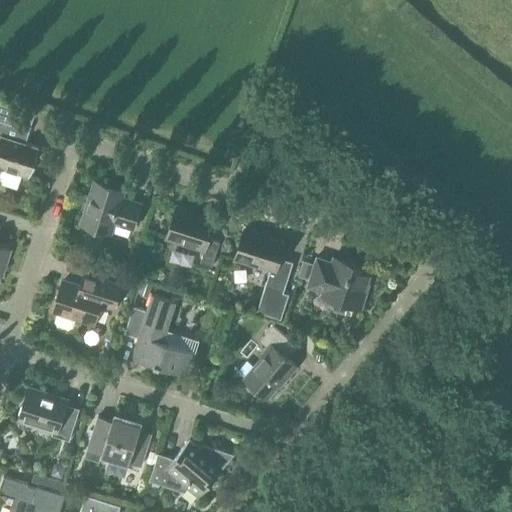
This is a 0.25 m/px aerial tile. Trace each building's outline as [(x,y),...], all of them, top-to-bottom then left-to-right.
[(0,167),(27,176),(37,146),(20,141),(24,128),(7,123),(11,108),(0,104),(0,167)] [(126,190),(94,180),(81,223),(112,233),(115,223),(133,229),(141,202),(124,197),(126,190)] [(196,211),(176,205),(166,238),(204,251),(200,263),(212,266),(220,242),(209,238),(215,219),(195,213),(196,211)] [(263,233),(245,227),(235,259),(270,270),(257,311),(281,318),(289,294),(284,292),(293,262),(280,258),(285,242),(263,235),(263,233)] [(299,275),(310,278),(308,286),(323,290),(321,295),(332,298),(333,309),(343,312),(351,304),(362,307),(374,269),(349,261),(348,266),(317,256),(315,264),(304,260),(299,275)] [(84,272),(80,285),(63,280),(53,310),(57,312),(54,321),(57,326),(68,329),(73,327),(76,318),(94,323),(100,303),(114,307),(121,284),(84,272)] [(152,284),(143,281),(139,293),(148,296),(152,284)] [(139,337),(132,357),(188,375),(195,352),(170,344),(165,335),(175,302),(152,295),(147,310),(134,306),(125,333),(139,337)] [(288,358),(299,346),(273,324),(259,340),(269,348),(244,377),(267,397),(295,364),(288,358)] [(70,440),(78,414),(64,410),(68,398),(29,386),(18,420),(53,431),(52,435),(70,440)] [(98,416),(87,449),(129,462),(130,462),(141,465),(151,433),(152,432),(140,428),(141,424),(142,423),(114,414),(112,420),(98,415),(98,416)] [(174,458),(158,452),(149,480),(185,491),(188,487),(199,496),(234,453),(209,445),(204,451),(190,439),(174,458)] [(154,464),(158,453),(150,450),(147,462),(154,464)] [(51,474),(62,477),(66,466),(54,463),(51,474)] [(29,483),(4,475),(0,486),(0,492),(15,497),(10,511),(58,511),(64,494),(36,486),(36,487),(28,485),(29,483)] [(87,494),(80,511),(119,511),(122,505),(87,494)] [(155,502),(152,497),(145,495),(142,505),(152,508),(155,502)]
